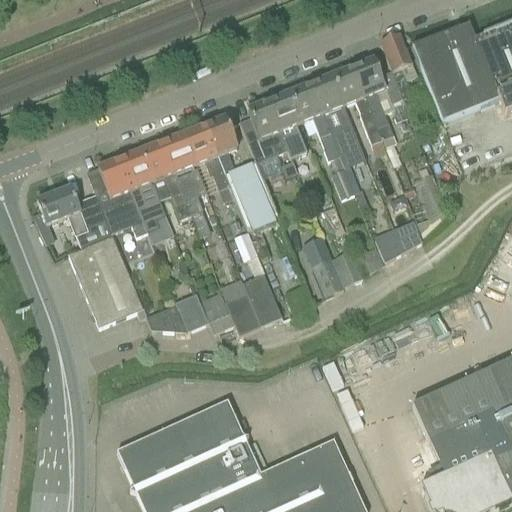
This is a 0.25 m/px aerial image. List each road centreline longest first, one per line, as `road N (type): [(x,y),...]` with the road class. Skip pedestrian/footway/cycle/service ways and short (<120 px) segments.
road 1 (unclassified): [(0,167),(438,0)]
road 2 (unclassified): [(63,511),(63,396),(51,337),(0,218)]
